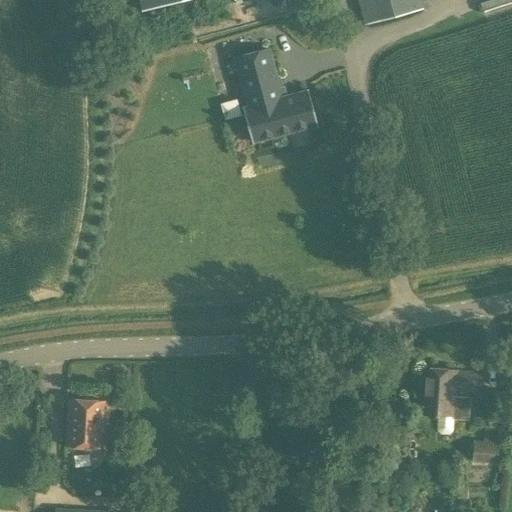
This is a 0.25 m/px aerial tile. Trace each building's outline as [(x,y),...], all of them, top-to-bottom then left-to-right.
[(138,0),(142,12),(184,0),(138,0)] [(357,0),(364,25),(423,8),(420,0),(357,0)] [(252,144),(317,126),(307,89),(283,95),(270,47),(232,57),(245,105),(242,106),(252,144)] [(217,101),(232,97),(229,83),(214,86),(217,101)] [(236,97),(219,102),(223,119),(240,114),(236,97)] [(418,412),(438,413),(437,430),(440,433),(448,434),(452,431),(453,419),(469,420),(471,396),(454,395),(455,389),(482,390),(483,374),(421,370),(418,412)] [(102,446),(104,401),(70,399),(67,445),(102,446)] [(473,440),(471,461),(497,464),(501,427),(485,426),(483,441),(473,440)]
